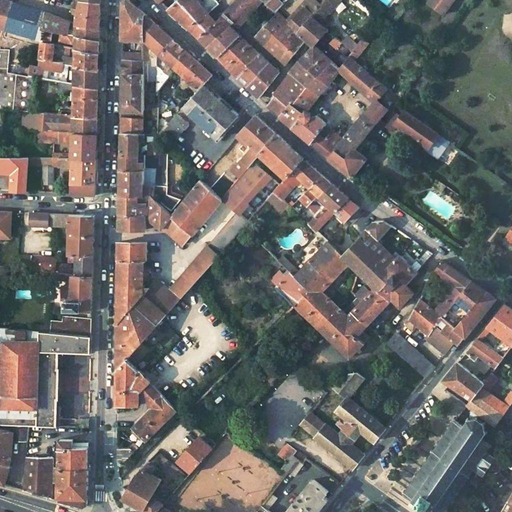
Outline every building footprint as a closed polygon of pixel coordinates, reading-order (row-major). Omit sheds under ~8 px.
[(3,0),(0,0),(0,26),(6,29),(14,3),(3,0)] [(101,2),(89,0),(79,0),(79,5),(72,4),(70,13),(78,15),(77,24),(100,29),(101,2)] [(197,0),(179,0),(170,8),(200,37),(222,16),(220,13),(213,18),(208,12),(197,0)] [(197,0),(208,12),(218,4),(214,0),(197,0)] [(264,0),(238,0),(226,12),(234,21),(240,27),(258,8),(265,1),(264,0)] [(264,0),(265,1),(268,3),(276,10),(284,1),(287,0),(264,0)] [(318,7),(310,0),(305,0),(301,5),(303,7),(290,23),(295,28),(298,31),(318,7)] [(318,7),(298,31),(306,38),(308,39),(320,24),(327,15),(339,0),(324,0),(322,3),(318,7)] [(372,4),(369,0),(358,0),(355,4),(377,22),(380,18),(372,4)] [(457,0),(432,0),(429,5),(444,17),(457,0)] [(144,13),(129,1),(123,2),(122,38),(130,38),(143,39),(144,13)] [(265,1),(258,8),(260,11),(268,3),(265,1)] [(32,7),(14,3),(6,29),(24,34),(32,7)] [(268,18),(276,10),(268,3),(260,11),(263,13),(261,15),(263,17),(265,15),(268,18)] [(303,7),(301,5),(287,21),(290,23),(303,7)] [(45,11),(32,7),(24,34),(39,39),(40,27),(45,11)] [(72,22),(45,11),(40,27),(51,30),(60,31),(69,33),(72,22)] [(234,21),(226,12),(222,16),(200,37),(210,46),(231,25),(234,21)] [(174,39),(144,13),(143,39),(152,47),(150,50),(156,55),(151,60),(151,70),(153,70),(160,71),(160,54),(174,39)] [(286,20),(278,13),(255,38),(265,44),(286,20)] [(287,21),(286,20),(265,44),(275,54),(295,28),(290,23),(287,21)] [(363,38),(341,21),(330,33),(334,37),(340,43),(351,53),(359,43),(363,38)] [(77,24),(72,22),(69,33),(100,39),(100,29),(77,24)] [(325,29),(320,24),(308,39),(313,44),(325,29)] [(240,33),(231,25),(210,46),(219,56),(240,33)] [(51,30),(40,27),(39,39),(39,41),(50,43),(51,30)] [(298,31),(295,28),(275,54),(286,64),(306,38),(298,31)] [(69,33),(60,31),(59,41),(72,44),(72,42),(76,43),(76,48),(99,53),(100,39),(69,33)] [(250,44),(240,33),(219,56),(229,66),(250,44)] [(340,43),(334,37),(328,43),(336,49),(337,47),(336,47),(340,43)] [(368,43),(363,38),(359,43),(364,48),(368,43)] [(187,51),(174,39),(160,54),(160,71),(159,90),(161,91),(175,70),(172,67),(175,65),(187,51)] [(50,43),(39,41),(39,59),(52,61),(53,44),(50,43)] [(351,53),(340,43),(336,47),(337,47),(348,57),(351,53)] [(364,48),(359,43),(351,53),(348,57),(338,69),(339,70),(355,84),(374,101),(367,110),(379,120),(389,107),(378,98),(386,88),(365,70),(368,67),(363,63),(360,67),(353,61),(364,48)] [(259,52),(250,44),(229,66),(238,75),(259,52)] [(328,58),(313,44),(299,61),(313,74),(319,79),(332,64),(333,62),(328,58)] [(348,57),(337,47),(336,49),(328,58),(333,62),(332,64),(338,69),(348,57)] [(8,49),(0,48),(0,69),(8,71),(8,49)] [(99,53),(76,48),(75,66),(99,70),(99,53)] [(213,76),(187,51),(175,65),(201,88),(213,76)] [(269,61),(259,52),(238,75),(249,86),(269,61)] [(52,61),(39,59),(38,65),(29,64),(28,74),(38,76),(40,77),(41,66),(61,70),(62,63),(52,61)] [(280,71),(269,61),(249,86),(261,97),(280,71)] [(313,74),(299,61),(289,72),(291,74),(304,85),(313,74)] [(338,69),(332,64),(319,79),(327,85),(339,70),(338,69)] [(99,70),(75,66),(75,83),(98,88),(99,70)] [(8,71),(0,69),(0,108),(4,109),(34,111),(38,76),(28,74),(8,71)] [(160,71),(153,70),(153,76),(149,76),(149,90),(159,90),(160,71)] [(143,74),(123,74),(122,108),(121,110),(121,114),(121,131),(142,133),(143,74)] [(304,85),(291,74),(269,105),(280,115),(304,85)] [(319,79),(313,74),(304,85),(280,115),(293,128),(310,111),(311,110),(308,108),(327,85),(319,79)] [(67,82),(61,81),(59,96),(74,100),(74,115),(98,117),(98,88),(75,83),(67,82)] [(239,118),(206,86),(183,109),(217,141),(239,118)] [(408,112),(404,109),(400,115),(394,123),(429,147),(438,133),(408,112)] [(347,134),(359,144),(376,122),(379,120),(367,110),(347,134)] [(55,113),(34,111),(33,129),(38,129),(55,130),(55,113)] [(311,112),(310,111),(293,128),(312,143),(318,133),(325,123),(316,115),(311,117),(311,112)] [(394,123),(400,115),(393,111),(383,123),(390,128),(394,123)] [(190,127),(177,114),(159,134),(172,146),(190,127)] [(98,117),(74,115),(74,120),(73,132),(97,133),(98,117)] [(276,134),(256,115),(247,125),(237,137),(239,140),(242,137),(260,154),(276,134)] [(55,130),(38,129),(37,140),(73,142),(73,153),(72,157),(97,159),(97,133),(73,132),(55,130)] [(343,138),(332,129),(324,138),(318,133),(312,143),(328,157),(343,138)] [(142,133),(121,131),(120,153),(138,154),(139,140),(143,140),(143,135),(151,136),(150,143),(147,142),(146,154),(157,154),(157,145),(157,134),(145,133),(142,133)] [(445,138),(438,133),(429,147),(435,152),(445,138)] [(303,158),(276,134),(260,154),(286,177),(292,171),(303,158)] [(359,144),(347,134),(343,138),(328,157),(353,177),(367,158),(355,148),(359,144)] [(167,146),(157,145),(157,154),(156,195),(161,195),(160,199),(165,205),(173,209),(182,199),(166,194),(167,146)] [(258,156),(250,149),(240,161),(248,168),(254,161),(258,156)] [(28,155),(0,153),(0,172),(13,173),(12,189),(28,190),(28,164),(28,155)] [(138,154),(120,153),(120,171),(143,170),(144,154),(138,154)] [(146,154),(145,154),(145,170),(143,170),(120,171),(120,193),(152,194),(155,198),(156,195),(157,154),(146,154)] [(47,156),(28,155),(28,164),(44,165),(43,182),(53,183),(55,157),(47,156)] [(72,157),(56,157),(56,160),(59,160),(59,165),(73,166),(72,193),(96,195),(97,159),(72,157)] [(321,174),(304,160),(293,173),(292,171),(286,177),(279,185),(274,191),(288,203),(292,199),(287,194),(295,184),(297,186),(302,181),(309,187),(321,174)] [(279,185),(254,161),(248,168),(223,198),(236,212),(219,232),(209,244),(218,254),(219,253),(239,231),(243,226),(267,199),(274,191),(279,185)] [(332,184),(321,174),(309,187),(300,198),(308,206),(318,195),(320,197),(332,184)] [(431,183),(440,189),(444,184),(431,176),(431,177),(431,180),(431,183)] [(223,198),(201,180),(172,215),(193,234),(223,198)] [(348,198),(332,184),(320,197),(335,212),(348,198)] [(274,191),(267,199),(281,212),(288,203),(274,191)] [(150,215),(152,194),(120,193),(119,214),(146,214),(150,215)] [(155,198),(152,194),(150,215),(161,228),(172,215),(155,198)] [(359,207),(348,198),(335,212),(345,221),(359,207)] [(333,214),(326,206),(310,223),(317,231),(333,214)] [(10,212),(0,211),(0,237),(9,238),(10,212)] [(95,217),(31,213),(30,225),(64,228),(67,226),(67,224),(71,224),(71,230),(68,229),(67,235),(71,235),(70,255),(77,256),(94,257),(95,217)] [(146,230),(146,214),(119,214),(119,229),(146,230)] [(193,234),(172,215),(161,228),(184,245),(193,234)] [(489,225),(493,220),(488,217),(484,222),(489,225)] [(384,220),(381,220),(373,222),(358,238),(385,267),(393,259),(375,240),(390,224),(384,220)] [(478,241),(487,228),(482,225),(474,238),(478,241)] [(251,233),(243,226),(239,231),(246,239),(251,233)] [(316,271),(337,249),(322,235),(319,232),(314,236),(324,245),(307,262),(316,271)] [(342,254),(342,255),(347,261),(374,286),(388,271),(385,267),(358,238),(342,254)] [(147,243),(119,242),(118,250),(118,260),(145,262),(146,262),(147,245),(147,243)] [(118,260),(117,322),(131,305),(133,307),(155,326),(166,313),(177,301),(190,286),(210,263),(218,254),(209,244),(171,289),(157,277),(143,291),(144,281),(148,282),(149,269),(144,268),(145,262),(118,260)] [(342,254),(337,249),(316,271),(320,275),(308,288),(294,304),(318,327),(338,306),(321,289),(347,261),(342,255),(342,254)] [(224,257),(219,253),(218,254),(210,263),(215,268),(224,257)] [(290,270),(308,288),(320,275),(316,271),(307,262),(298,271),(281,254),(277,259),(285,266),(290,270)] [(416,270),(399,255),(394,260),(393,259),(385,267),(388,271),(404,284),(416,270)] [(38,257),(27,256),(26,270),(33,270),(33,267),(38,267),(38,257)] [(94,257),(77,256),(77,262),(77,270),(66,269),(66,267),(56,266),(56,269),(56,273),(75,274),(93,276),(94,257)] [(56,259),(38,257),(38,267),(56,269),(56,266),(56,259)] [(277,259),(276,257),(272,262),(278,268),(280,266),(282,269),(285,266),(277,259)] [(470,280),(440,259),(435,266),(433,271),(454,286),(445,299),(452,304),(470,280)] [(308,288),(290,270),(284,277),(279,272),(270,282),(294,304),(308,288)] [(404,284),(388,271),(374,286),(370,291),(360,301),(353,308),(368,323),(391,298),(400,306),(413,293),(404,284)] [(75,274),(56,273),(55,279),(66,281),(66,300),(74,301),(75,274)] [(93,276),(75,274),(74,301),(66,300),(65,310),(92,311),(93,276)] [(370,291),(355,277),(350,291),(353,294),(360,301),(370,291)] [(495,297),(470,280),(452,304),(442,317),(435,326),(453,342),(456,345),(495,297)] [(347,289),(342,283),(338,287),(346,294),(347,289)] [(445,299),(427,283),(420,297),(442,317),(452,304),(445,299)] [(196,292),(190,286),(177,301),(183,307),(196,292)] [(360,301),(353,294),(350,296),(354,300),(349,306),(352,310),(353,308),(360,301)] [(442,317),(420,297),(410,318),(404,325),(413,334),(419,327),(429,335),(425,338),(443,354),(453,342),(435,326),(442,317)] [(117,341),(116,365),(116,369),(134,349),(135,348),(155,326),(133,307),(131,305),(117,322),(117,341)] [(511,309),(505,305),(489,325),(493,328),(505,337),(511,341),(511,309)] [(368,323),(353,308),(352,310),(347,315),(338,306),(318,327),(349,357),(364,342),(356,335),(368,323)] [(51,326),(50,332),(92,336),(92,318),(63,315),(63,321),(51,319),(51,326)] [(35,324),(34,331),(50,332),(51,326),(35,324)] [(482,341),(493,328),(489,325),(478,338),(482,341)] [(34,331),(0,326),(0,424),(15,425),(29,425),(54,426),(55,398),(57,397),(59,369),(55,369),(56,351),(91,354),(92,336),(50,332),(34,331)] [(423,358),(396,332),(386,341),(413,369),(423,358)] [(505,357),(511,347),(511,341),(505,337),(495,350),(505,357)] [(482,341),(478,338),(467,352),(476,358),(479,354),(494,365),(489,372),(490,373),(483,382),(458,363),(443,381),(449,385),(472,400),(492,373),(505,357),(495,350),(482,341)] [(140,354),(135,348),(134,349),(116,369),(115,404),(137,405),(138,391),(145,383),(146,383),(148,380),(139,370),(137,372),(131,365),(140,354)] [(363,378),(357,373),(341,373),(333,384),(348,397),(363,378)] [(497,379),(492,373),(472,400),(467,406),(496,426),(511,404),(511,392),(503,403),(488,393),(497,379)] [(145,399),(155,390),(150,385),(151,383),(148,380),(146,383),(145,383),(138,391),(145,399)] [(145,399),(153,407),(144,417),(157,429),(160,426),(175,411),(165,400),(155,390),(145,399)] [(348,397),(337,409),(343,416),(338,422),(343,426),(337,434),(325,424),(313,438),(351,468),(362,455),(351,446),(362,432),(372,442),(384,428),(348,397)] [(326,407),(319,402),(315,407),(321,413),(326,407)] [(325,424),(311,412),(299,426),(313,438),(325,424)] [(464,486),(465,484),(464,483),(469,477),(470,477),(472,475),(470,474),(474,468),(482,474),(481,475),(483,476),(484,475),(485,475),(486,474),(485,473),(489,467),(490,468),(492,466),(490,465),(494,460),(495,461),(496,459),(495,458),(496,457),(494,456),(493,457),(485,452),(490,445),(491,446),(493,444),(491,443),(492,441),(491,440),(489,441),(483,437),(486,431),(488,432),(488,430),(486,429),(486,424),(487,422),(485,421),(484,422),(477,417),(478,415),(476,414),(475,417),(468,416),(468,415),(466,416),(466,418),(464,423),(457,418),(458,417),(456,416),(455,418),(454,417),(452,420),(453,421),(449,427),(448,426),(446,428),(447,429),(444,434),(443,433),(441,435),(438,432),(433,439),(437,441),(435,443),(437,444),(433,450),(432,449),(430,452),(431,452),(427,459),(426,457),(425,460),(426,461),(423,466),(421,465),(419,467),(421,468),(417,474),(415,473),(414,476),(415,476),(411,483),(409,482),(408,484),(409,485),(406,490),(404,489),(403,491),(405,492),(403,494),(405,495),(406,494),(413,498),(412,500),(414,502),(416,500),(419,502),(418,503),(420,505),(421,504),(427,508),(426,509),(428,511),(429,509),(431,511),(430,511),(432,511),(433,511),(443,511),(446,510),(447,511),(448,508),(447,507),(452,501),(453,502),(454,500),(453,499),(457,493),(458,494),(460,492),(458,491),(463,485),(464,486)] [(157,429),(144,417),(133,428),(145,441),(157,429)] [(13,429),(0,425),(0,482),(5,484),(11,463),(13,439),(28,440),(29,425),(15,425),(13,429)] [(209,442),(201,434),(176,461),(190,472),(213,446),(211,444),(209,446),(207,444),(209,442)] [(73,439),(60,438),(59,465),(88,466),(89,443),(73,442),(73,439)] [(138,448),(132,442),(127,446),(117,446),(116,459),(122,459),(122,463),(138,448)] [(295,450),(286,443),(276,454),(286,462),(291,456),(295,450)] [(305,458),(295,450),(291,456),(295,460),(300,464),(305,458)] [(36,456),(27,455),(23,490),(52,498),(53,481),(53,465),(53,457),(36,456)] [(295,460),(291,456),(286,462),(278,472),(283,475),(285,472),(295,460)] [(300,464),(295,460),(285,472),(290,477),(300,464)] [(154,468),(145,462),(135,472),(119,497),(146,511),(152,511),(158,506),(160,504),(149,496),(159,480),(149,475),(153,469),(154,468)] [(88,466),(59,465),(59,481),(58,499),(83,507),(87,504),(88,466)] [(162,475),(153,469),(149,475),(159,480),(162,475)] [(328,489),(312,476),(283,511),(315,511),(328,496),(325,493),(328,489)] [(274,497),(269,492),(259,505),(264,509),(274,497)]
